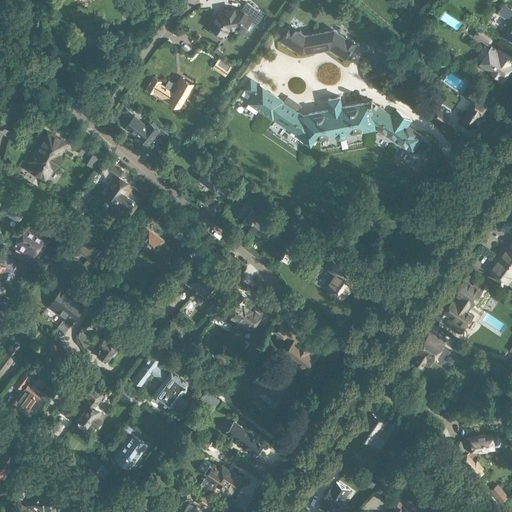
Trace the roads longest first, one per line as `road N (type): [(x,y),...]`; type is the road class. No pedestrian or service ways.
road 1 (residential): [(371,365),(295,306),(270,268),(94,132)]
road 2 (residential): [(269,63),(304,81),(364,77),(452,157),(493,182)]
road 3 (secondary): [(371,365),(493,182)]
road 4 (secondary): [(272,511),(371,365)]
road 5 (residential): [(94,132),(189,1)]
road 6 (residential): [(120,511),(0,418)]
